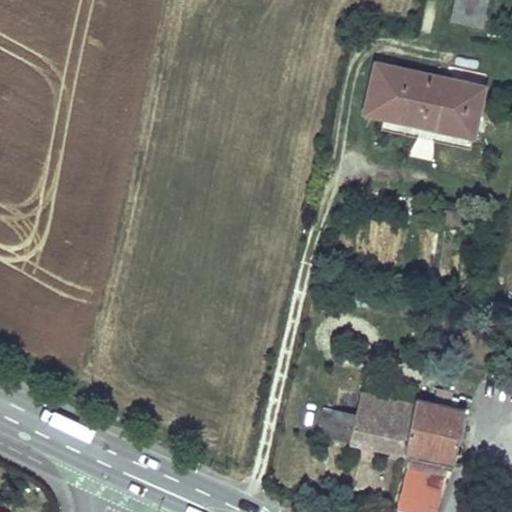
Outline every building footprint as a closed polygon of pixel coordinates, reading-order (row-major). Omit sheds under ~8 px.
[(487,0),(455,0),(451,20),(481,27),(487,0)] [(484,88),(377,65),(365,113),(473,138),(484,88)] [(325,270),(318,269),(317,276),(323,278),(325,270)] [(440,306),(367,290),(364,304),(437,320),(440,306)] [(465,410),(417,400),(416,405),(362,393),(357,417),(335,411),(330,437),(453,465),(465,410)] [(335,411),(325,409),(319,434),(330,437),(335,411)] [(407,466),(397,510),(406,511),(434,511),(444,474),(407,466)]
